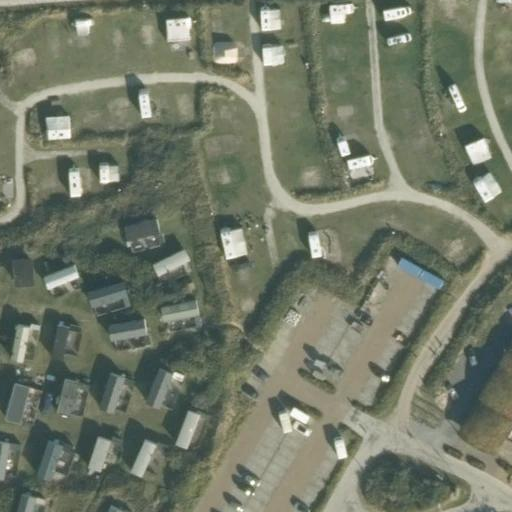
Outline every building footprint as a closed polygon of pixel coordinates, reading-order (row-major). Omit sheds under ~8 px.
[(161,230),(157,216),(124,225),(128,238),(161,230)] [(191,258),(185,247),(153,263),(159,275),(191,258)] [(15,261),(16,285),(32,284),(30,260),(15,261)] [(80,275),(74,261),(43,275),(49,288),(80,275)] [(127,293),(123,278),(100,285),(87,289),(91,304),(127,293)] [(199,312),(196,297),(161,304),(164,319),(199,312)] [(147,331),(144,316),(108,324),(112,338),(147,331)] [(23,360),(30,324),(18,322),(11,357),(23,360)] [(63,358),(69,325),(57,322),(51,355),(63,358)] [(511,339),(468,417),(503,437),(511,421),(511,339)] [(160,405),(174,371),(160,366),(146,400),(160,405)] [(114,411),(125,375),(111,371),(100,406),(114,411)] [(71,414),(79,379),(65,376),(57,410),(71,414)] [(20,421),(30,384),(14,380),(5,417),(20,421)] [(187,447),(200,412),(189,408),(175,442),(187,447)] [(100,470),(111,438),(98,434),(88,466),(100,470)] [(142,476),(157,442),(148,439),(145,437),(130,471),(142,476)] [(51,478),(62,443),(48,438),(36,474),(51,478)] [(0,476),(4,477),(10,441),(0,439),(0,476)] [(24,457),(22,441),(11,443),(13,458),(24,457)] [(31,511),(36,495),(21,492),(15,511),(31,511)] [(40,494),(35,511),(46,511),(50,496),(40,494)]
